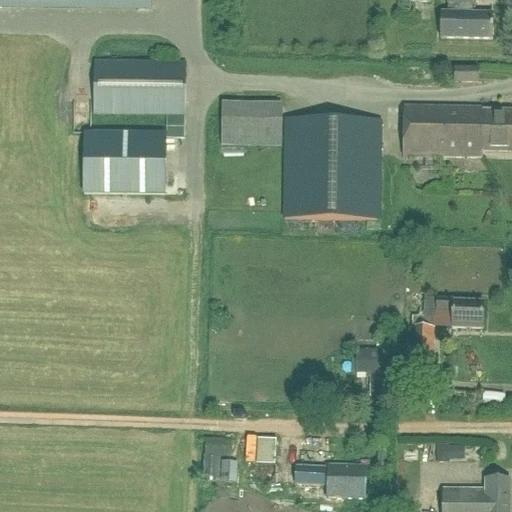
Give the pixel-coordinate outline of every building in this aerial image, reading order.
[(0,0),(0,7),(149,9),(149,0),(0,0)] [(492,42),(493,16),(472,16),(472,0),(447,0),(447,16),(440,16),(440,41),(492,42)] [(184,118),(185,66),(95,65),(94,116),(184,118)] [(454,71),(454,85),(479,85),(479,71),(454,71)] [(281,148),(282,108),(222,107),(221,147),(281,148)] [(511,155),(511,113),(483,113),(483,110),(404,109),(402,159),(482,160),(482,155),(511,155)] [(379,224),(380,124),(285,122),(284,222),(379,224)] [(165,198),(165,136),(85,135),(84,197),(165,198)] [(483,331),(483,305),(453,304),(453,302),(437,302),(437,314),(453,314),(452,331),(483,331)] [(432,371),(434,330),(434,320),(413,319),(412,329),(411,358),(402,357),(403,329),(390,329),(389,370),(411,370),(432,371)] [(258,440),(257,466),(275,467),(276,441),(258,440)] [(231,443),(206,442),(204,484),(221,485),(222,460),(230,460),(231,443)] [(294,487),(319,488),(326,488),(326,501),(364,502),(366,469),(328,468),(328,470),(295,469),(294,487)] [(442,498),(442,511),(509,511),(510,482),(485,482),(485,492),(442,491),(442,498)]
